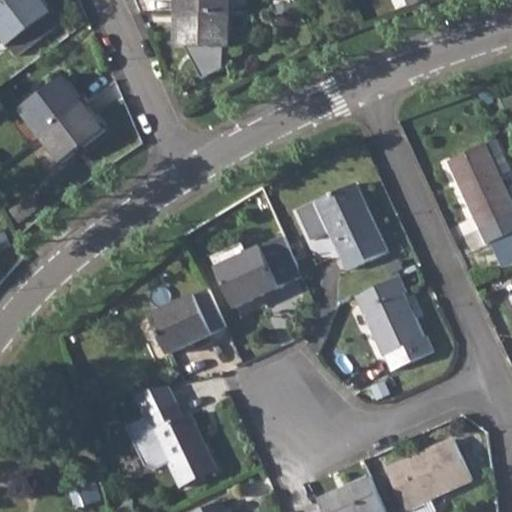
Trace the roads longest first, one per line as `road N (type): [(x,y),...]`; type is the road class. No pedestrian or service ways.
road 1 (residential): [(495,379),(362,89)]
road 2 (residential): [(495,379),(316,456),(274,371)]
road 3 (residential): [(187,180),(57,277),(0,340)]
road 4 (residential): [(106,0),(187,180)]
road 5 (residential): [(362,89),(187,180)]
road 6 (residential): [(511,38),(362,89)]
